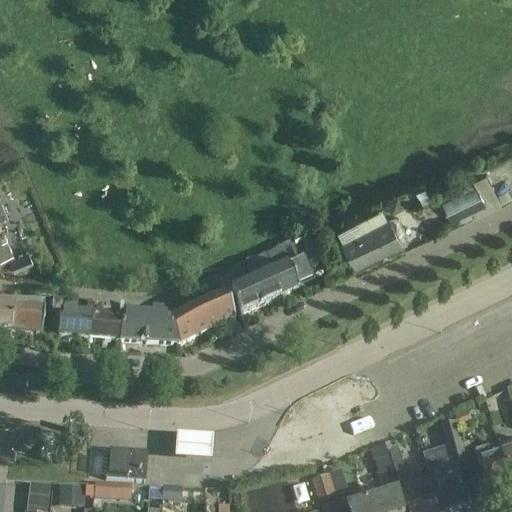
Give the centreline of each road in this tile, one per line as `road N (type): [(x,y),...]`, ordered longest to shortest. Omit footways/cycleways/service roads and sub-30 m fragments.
road 1 (tertiary): [(0,404),(203,417),(243,411),(511,287)]
road 2 (residential): [(511,218),(188,380)]
road 3 (residential): [(0,353),(188,380)]
road 4 (residential): [(188,380),(0,379)]
